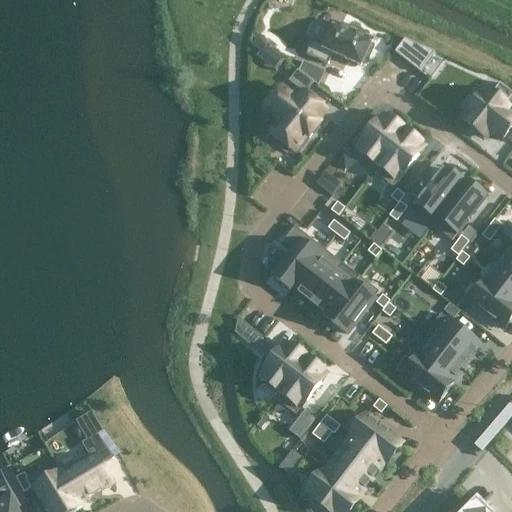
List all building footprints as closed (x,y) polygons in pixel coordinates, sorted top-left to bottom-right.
[(335,22),(321,51),(361,69),(375,40),(335,22)] [(252,36),(251,46),(260,53),(265,46),(252,36)] [(405,40),(395,53),(420,73),(435,54),(405,40)] [(303,62),(299,72),(314,84),(319,87),(325,72),(303,62)] [(282,87),(264,112),(278,122),(270,134),(274,137),(270,142),(287,156),(291,150),(295,154),(307,138),(310,140),(313,136),(319,128),(322,124),(319,122),(327,111),(305,95),(314,84),(299,72),(297,71),(289,82),(302,93),(297,99),(282,87)] [(466,118),(462,123),(487,142),(491,137),(501,145),(511,130),(511,112),(510,112),(511,109),(511,107),(508,105),(511,99),(511,92),(500,83),(493,93),(488,89),(485,92),(484,91),(464,117),(466,118)] [(383,117),(352,157),(373,173),(405,131),(389,119),(387,121),(383,117)] [(405,131),(373,173),(393,189),(424,149),(420,146),(421,144),(405,131)] [(445,169),(410,213),(411,214),(430,228),(430,229),(467,183),(466,183),(465,184),(445,169)] [(467,183),(430,229),(431,229),(433,228),(452,243),(486,199),(467,183)] [(397,190),(391,199),(399,205),(400,203),(405,197),(397,190)] [(337,203),(331,212),(339,218),(345,209),(337,203)] [(399,205),(389,217),(397,223),(408,209),(400,203),(399,205)] [(495,220),(488,229),(496,234),(502,226),(495,220)] [(334,222),(328,229),(336,236),(342,228),(334,222)] [(294,250),(273,277),(293,293),(324,251),(295,228),(284,242),(294,250)] [(342,228),(336,236),(344,242),(350,235),(342,228)] [(488,229),(482,237),(490,243),(496,234),(488,229)] [(461,237),(451,251),(458,257),(469,243),(461,237)] [(374,245),(367,253),(376,259),(382,252),(374,245)] [(511,248),(511,249),(499,266),(511,275),(511,247),(511,248)] [(324,251),(293,293),(294,294),(295,292),(311,305),(342,265),(324,251)] [(462,253),(456,261),(463,267),(470,259),(462,253)] [(342,265),(311,305),(327,317),(326,319),(327,319),(359,278),(342,265)] [(485,281),(484,282),(511,303),(511,275),(499,266),(487,283),(485,281)] [(359,278),(327,319),(347,335),(379,293),(359,278)] [(511,303),(484,282),(469,302),(505,330),(511,320),(511,303)] [(438,283),(432,291),(441,297),(447,290),(438,283)] [(382,296),(376,304),(384,310),(388,304),(390,302),(382,296)] [(384,310),(382,313),(390,318),(396,310),(388,304),(384,310)] [(441,315),(426,334),(467,366),(482,347),(441,315)] [(378,327),(372,335),(386,346),(392,338),(378,327)] [(410,350),(410,351),(453,385),(453,384),(467,366),(426,334),(426,335),(429,337),(416,355),(410,350)] [(257,336),(249,345),(265,357),(272,348),(257,336)] [(287,344),(258,381),(277,397),(279,397),(308,359),(292,346),(291,347),(287,344)] [(410,351),(395,370),(438,404),(453,385),(410,351)] [(277,397),(275,400),(296,417),(328,375),(325,372),(325,371),(308,359),(279,397),(277,397)] [(379,401),(373,408),(381,415),(387,407),(379,401)] [(307,410),(289,432),(300,441),(318,418),(307,410)] [(326,416),(320,425),(332,434),(334,436),(341,427),(326,416)] [(367,416),(350,438),(350,439),(385,465),(386,466),(403,444),(367,416)] [(320,425),(312,436),(324,445),(332,434),(320,425)] [(89,456),(61,473),(79,504),(113,484),(102,466),(115,459),(97,435),(82,444),(89,456)] [(350,439),(338,456),(372,482),(385,465),(350,439)] [(292,451),(287,458),(296,466),(302,458),(292,451)] [(338,456),(325,472),(359,498),(372,482),(338,456)] [(324,471),(307,494),(330,511),(350,511),(360,499),(359,498),(325,472),(324,471)] [(61,473),(34,488),(48,511),(75,511),(82,508),(79,504),(61,473)] [(23,474),(14,479),(22,494),(31,490),(23,474)] [(18,487),(9,491),(18,509),(27,504),(18,487)] [(14,511),(4,488),(0,489),(0,511),(14,511)] [(488,511),(477,501),(465,511),(488,511)]
